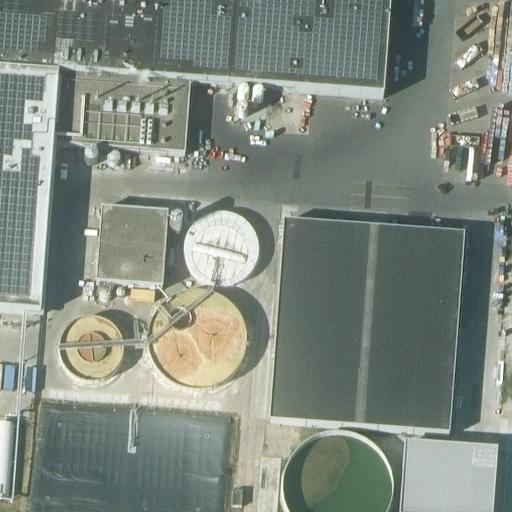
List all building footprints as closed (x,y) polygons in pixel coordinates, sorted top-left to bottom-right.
[(0,0),(0,316),(42,319),(53,148),(185,157),(191,86),(255,91),(384,100),(391,0),(0,0)] [(96,286),(162,291),(168,216),(102,211),(96,286)] [(449,438),(464,238),(284,224),(269,424),(449,438)] [(205,282),(215,285),(225,285),(234,281),(242,275),(246,266),(247,256),(246,247),(241,239),(233,233),(225,229),(215,229),(206,232),(198,237),(193,246),(190,256),(192,267),(197,276),(205,282)] [(471,242),(471,267),(479,267),(479,242),(471,242)] [(147,342),(149,357),(154,369),(162,379),(172,387),(184,392),(197,393),(210,392),(223,386),(235,377),(243,364),(247,350),(247,336),(243,322),(234,309),(223,300),(209,294),(194,293),(180,296),(167,303),(156,314),(149,327),(147,342)] [(78,383),(88,385),(99,384),(109,379),(117,371),(122,361),(123,350),(120,338),(113,328),(102,321),(90,319),(77,322),(67,329),(60,339),(57,351),(58,361),(62,371),(69,378),(78,383)] [(29,369),(28,393),(49,394),(50,370),(29,369)] [(484,511),(488,467),(395,460),(391,511),(484,511)]
